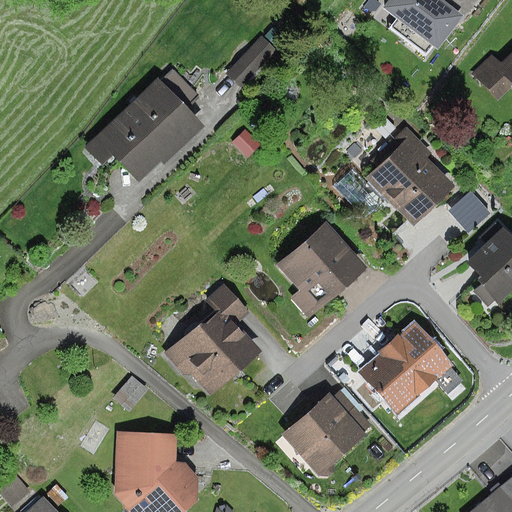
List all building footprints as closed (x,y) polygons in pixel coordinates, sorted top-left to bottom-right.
[(433,0),(381,0),(374,10),(428,50),(454,16),(433,0)] [(433,0),(454,16),(459,20),(473,0),(433,0)] [(261,37),(224,75),(237,88),(274,50),(261,37)] [(511,53),(505,47),(476,75),(498,97),(511,83),(511,53)] [(171,68),(86,148),(105,168),(114,159),(139,185),(201,126),(183,106),(196,94),(171,68)] [(383,119),(373,129),(383,138),(393,129),(383,119)] [(243,130),(230,142),(244,158),(258,146),(243,130)] [(407,132),(360,178),(406,225),(447,185),(421,159),(427,153),(407,132)] [(489,212),(470,192),(449,211),(459,221),(468,231),(489,212)] [(322,222),(272,264),(296,293),(288,300),(305,320),(352,280),(363,270),(322,222)] [(511,289),(511,240),(498,226),(470,254),(483,267),(488,273),(475,285),(495,305),(511,289)] [(221,311),(234,326),(250,313),(220,280),(205,294),(221,311)] [(201,323),(164,353),(182,375),(191,375),(210,396),(259,352),(234,326),(221,311),(207,324),(201,323)] [(414,323),(358,372),(395,414),(451,365),(414,323)] [(132,376),(114,399),(130,412),(149,390),(132,376)] [(341,391),(285,437),(317,476),(372,430),(341,391)] [(175,435),(117,432),(115,496),(130,511),(186,511),(199,502),(199,477),(185,463),(176,462),(175,435)] [(11,470),(0,478),(0,492),(12,507),(30,493),(11,470)] [(511,511),(511,482),(476,511),(511,511)] [(56,485),(47,494),(59,506),(68,497),(56,485)] [(57,511),(44,498),(28,511),(57,511)]
